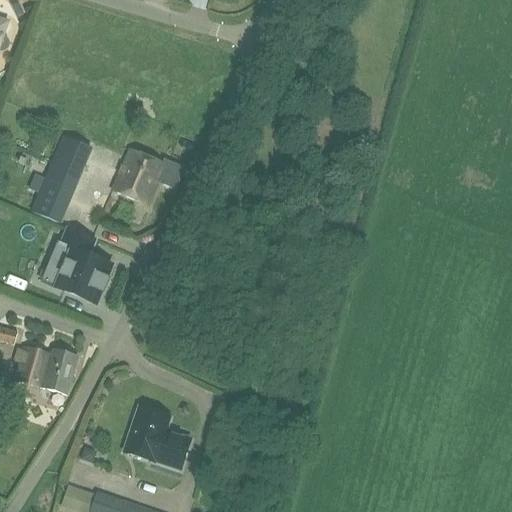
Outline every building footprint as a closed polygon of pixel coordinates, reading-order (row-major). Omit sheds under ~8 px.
[(51,165),(80,177),(91,150),(62,138),(51,165)] [(161,165),(128,151),(111,191),(147,207),(157,183),(175,190),(184,169),(163,160),(161,165)] [(60,226),(69,202),(40,190),(30,214),(60,226)] [(87,258),(93,243),(66,232),(60,248),(70,252),(55,288),(93,303),(98,291),(102,293),(107,281),(103,279),(108,267),(87,258)] [(16,333),(0,329),(0,343),(13,347),(16,333)] [(23,348),(22,350),(18,349),(14,363),(18,364),(13,381),(66,397),(77,359),(52,352),(51,356),(23,348)] [(0,398),(0,416),(5,418),(10,401),(0,398)] [(138,407),(123,452),(179,471),(190,439),(165,431),(169,418),(138,407)] [(96,453),(85,449),(81,460),(92,464),(96,453)] [(152,511),(122,501),(95,492),(88,511),(152,511)]
